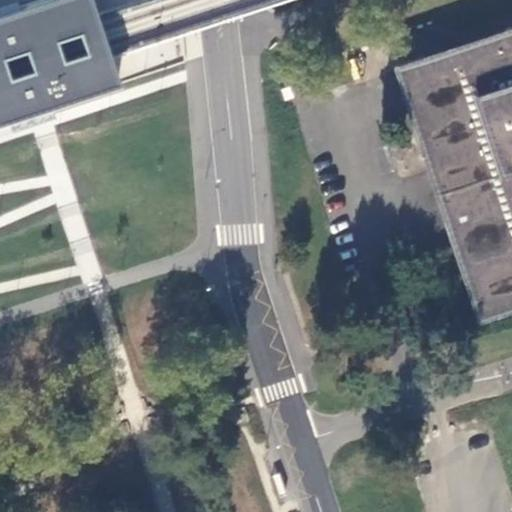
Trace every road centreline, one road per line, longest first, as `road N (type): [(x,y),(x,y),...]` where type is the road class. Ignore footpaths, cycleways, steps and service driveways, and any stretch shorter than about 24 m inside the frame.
road 1 (tertiary): [(240,236),(322,511)]
road 2 (tertiary): [(240,236),(221,63)]
